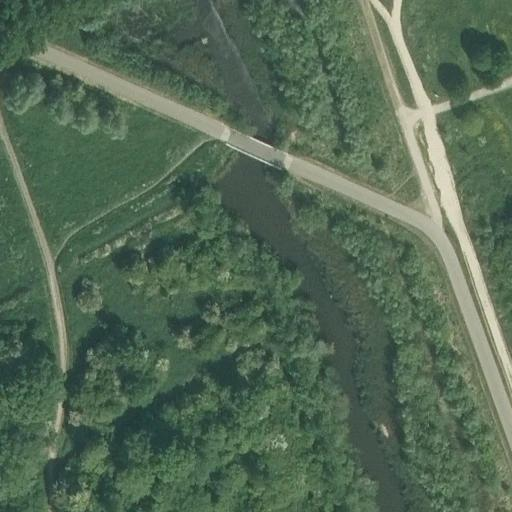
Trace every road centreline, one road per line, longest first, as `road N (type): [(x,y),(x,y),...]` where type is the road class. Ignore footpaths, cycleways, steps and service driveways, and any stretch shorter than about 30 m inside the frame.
road 1 (track): [(54,511),(53,427),(64,394),(57,292),(9,133)]
road 2 (track): [(215,132),(196,164),(84,233),(50,268)]
